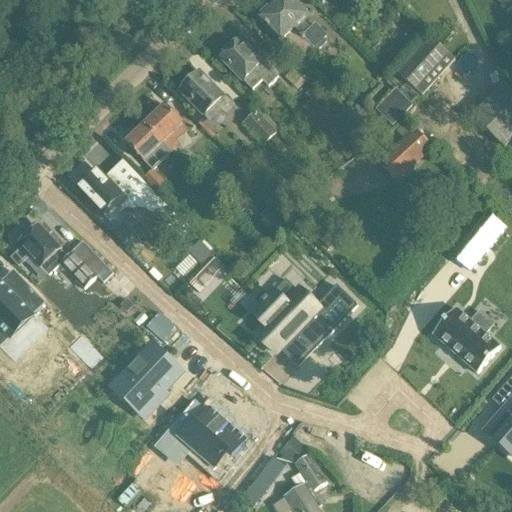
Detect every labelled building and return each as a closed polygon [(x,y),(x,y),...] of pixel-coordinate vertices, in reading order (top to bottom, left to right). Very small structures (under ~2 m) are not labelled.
[(86,0),(78,0),(79,0),(86,8),(90,4),(86,0)] [(310,31),(303,23),(309,18),(291,0),(279,0),(273,7),(314,50),(327,37),(316,26),(310,31)] [(510,13),(511,9),(511,0),(493,0),(510,13)] [(314,50),(273,7),(258,20),(282,45),(282,44),(290,52),(296,47),(306,58),(314,50)] [(269,89),(279,79),(263,64),(264,63),(241,40),(221,60),(243,83),(244,82),(253,92),(263,82),(269,89)] [(455,61),(432,40),(400,75),(422,96),(455,61)] [(201,73),(181,93),(205,117),(206,118),(226,99),(225,97),(201,73)] [(511,139),(511,93),(503,85),(472,118),(503,149),(511,139)] [(347,160),(364,144),(311,90),(305,95),(311,101),(299,112),(347,160)] [(393,128),(413,108),(396,91),(376,112),(393,128)] [(165,108),(147,125),(165,144),(170,150),(188,132),(183,126),(165,108)] [(265,146),(277,134),(257,114),(245,126),(265,146)] [(147,125),(127,145),(145,163),(154,172),(174,153),(170,150),(165,144),(147,125)] [(415,131),(380,163),(396,181),(432,149),(415,131)] [(82,188),(80,190),(103,214),(101,216),(109,224),(127,206),(130,203),(131,203),(100,171),(90,180),(87,180),(82,185),(82,188)] [(167,186),(154,172),(144,181),(158,195),(167,186)] [(458,210),(471,198),(465,191),(451,204),(458,210)] [(281,216),(270,227),(281,237),(291,226),(281,216)] [(465,243),(453,258),(472,273),(506,232),(487,216),(465,243)] [(37,227),(15,248),(48,280),(49,277),(61,266),(67,260),(69,259),(37,227)] [(268,234),(259,242),(266,249),(274,241),(268,234)] [(201,244),(190,254),(201,266),(212,256),(201,244)] [(68,259),(60,268),(83,293),(97,280),(103,286),(113,277),(82,246),(68,259)] [(302,261),(257,306),(302,351),(366,287),(346,267),(327,286),(302,261)] [(0,322),(15,308),(22,315),(34,304),(10,279),(0,288),(0,322)] [(444,297),(418,323),(468,364),(494,335),(444,297)] [(152,346),(122,378),(145,400),(138,407),(149,418),(173,394),(161,383),(175,368),(152,346)] [(497,425),(488,436),(496,442),(510,455),(511,456),(511,382),(511,381),(510,382),(511,383),(511,384),(495,404),(493,401),(492,402),(506,415),(497,425)] [(175,423),(158,442),(167,450),(176,440),(210,471),(224,456),(229,460),(245,443),(227,426),(225,428),(217,420),(218,418),(208,409),(193,425),(191,422),(183,431),(175,423)] [(323,440),(326,432),(314,428),(311,436),(323,440)] [(286,436),(274,451),(285,460),(297,444),(286,436)] [(287,487),(271,498),(286,511),(296,511),(300,509),(304,510),(303,511),(328,511),(329,506),(330,503),(333,499),(349,484),(331,470),(320,483),(323,463),(290,459),(287,487)] [(274,461),(248,495),(258,503),(285,469),(278,464),(274,461)]
